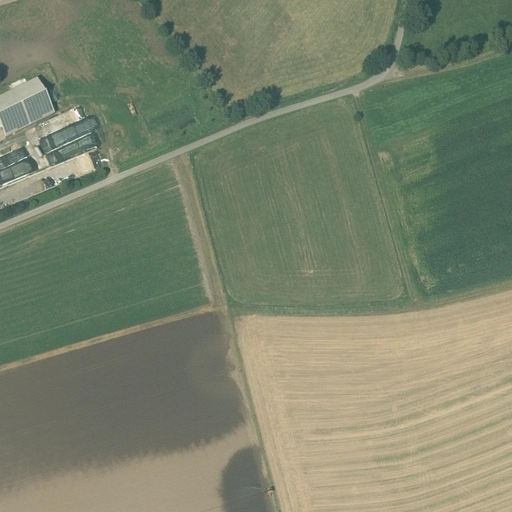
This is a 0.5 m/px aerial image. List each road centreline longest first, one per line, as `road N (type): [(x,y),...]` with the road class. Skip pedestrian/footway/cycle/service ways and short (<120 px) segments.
road 1 (track): [(0,363),(88,334),(226,307),(291,314),(446,301),(511,283)]
road 2 (unclassified): [(0,223),(244,121),(378,78),(400,39),(407,0)]
